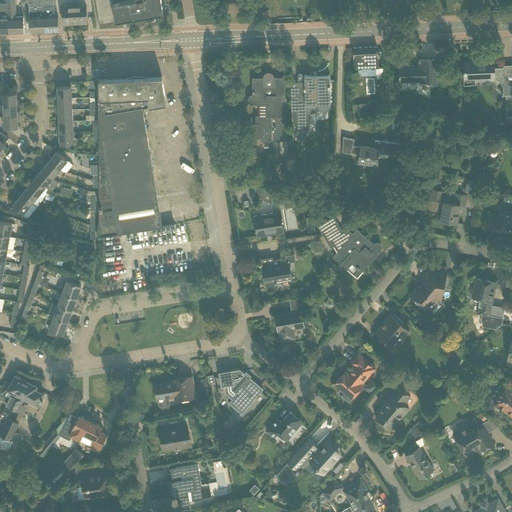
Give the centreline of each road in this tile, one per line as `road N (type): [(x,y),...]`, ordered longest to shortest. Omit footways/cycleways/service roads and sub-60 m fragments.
road 1 (residential): [(511,259),(412,246),(299,385)]
road 2 (tertiary): [(236,37),(511,25)]
road 3 (residential): [(235,277),(192,43)]
road 4 (residential): [(78,364),(93,309),(107,298),(235,277)]
road 5 (residential): [(410,506),(362,444),(299,385)]
road 6 (residential): [(127,358),(144,511)]
road 7 (residential): [(127,358),(248,338)]
